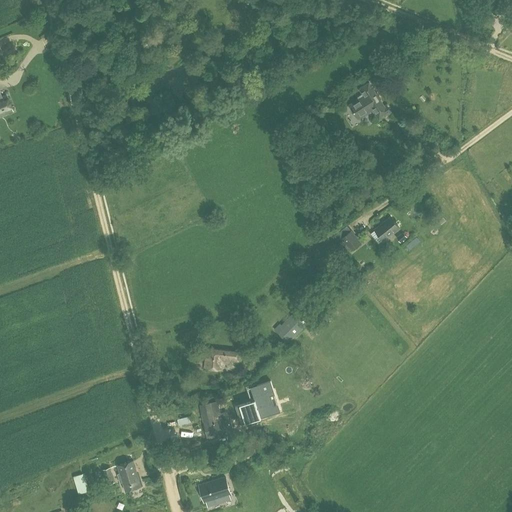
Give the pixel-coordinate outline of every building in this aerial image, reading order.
[(300,0),(295,10),(306,15),(312,4),(303,0),(300,0)] [(488,6),(496,16),(511,2),(511,0),(490,0),(487,3),(489,5),(488,6)] [(373,110),(379,119),(391,112),(387,106),(385,107),(369,83),(360,90),(363,94),(358,97),(359,99),(349,105),(358,119),(373,110)] [(0,116),(13,111),(6,94),(0,96),(0,116)] [(362,170),(364,177),(375,172),(372,165),(362,170)] [(375,230),(384,240),(399,228),(391,217),(375,230)] [(342,238),(352,252),(363,243),(352,230),(351,231),(348,226),(343,230),(334,237),(337,242),(342,238)] [(397,238),(401,242),(407,237),(403,232),(397,238)] [(275,331),(289,344),(312,320),(313,318),(300,305),(275,331)] [(319,315),(324,321),(337,310),(332,305),(327,310),(326,309),(319,315)] [(205,368),(222,370),(223,364),(242,366),(244,352),(235,351),(207,348),(205,368)] [(273,389),(271,381),(257,384),(259,393),(253,394),(253,398),(235,403),(239,421),(270,414),(267,403),(271,402),(268,390),(273,389)] [(216,403),(207,404),(209,431),(218,430),(216,403)] [(240,446),(245,457),(256,452),(253,447),(258,444),(256,439),(240,446)] [(199,456),(201,462),(216,455),(216,454),(225,451),(222,445),(213,449),(199,456)] [(123,482),(126,491),(141,486),(133,460),(118,465),(120,473),(118,474),(121,483),(123,482)] [(103,470),(107,485),(115,482),(111,467),(103,470)] [(79,478),(83,495),(92,493),(89,476),(79,478)] [(200,485),(205,502),(207,501),(208,506),(219,503),(218,498),(231,494),(226,477),(200,485)]
